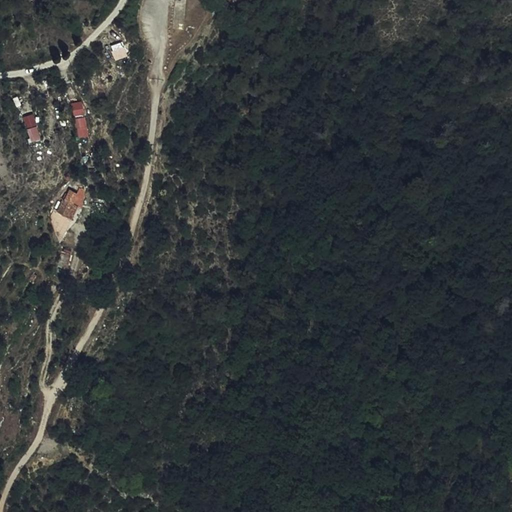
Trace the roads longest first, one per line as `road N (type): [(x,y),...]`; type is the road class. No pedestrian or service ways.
road 1 (track): [(158,90),(145,194),(111,288),(0,511)]
road 2 (track): [(79,227),(49,330),(40,383),(49,401)]
